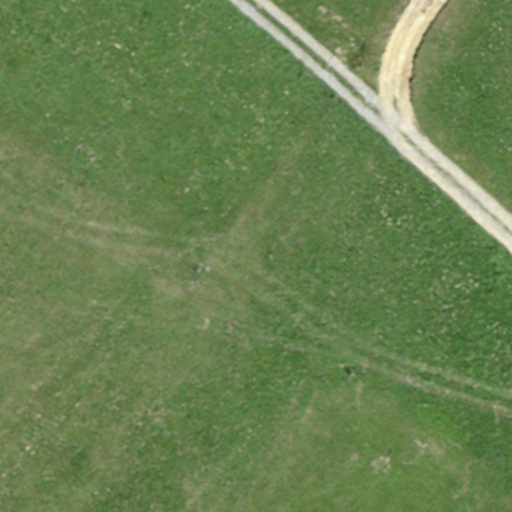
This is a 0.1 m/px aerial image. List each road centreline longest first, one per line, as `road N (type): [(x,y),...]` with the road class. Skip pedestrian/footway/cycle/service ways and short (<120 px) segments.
road 1 (track): [(408,148),(233,0)]
road 2 (track): [(438,0),(411,40),(401,110),(408,148)]
road 3 (track): [(511,236),(408,148)]
